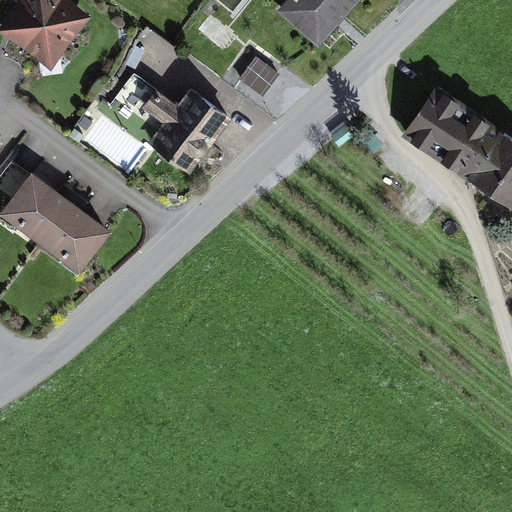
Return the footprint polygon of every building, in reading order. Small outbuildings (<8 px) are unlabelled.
[(91,26),(55,0),(25,0),(0,34),(0,39),(52,78),(91,26)] [(286,0),(277,11),(318,47),(360,0),(286,0)] [(280,82),(259,65),(241,87),(262,104),(280,82)] [(511,135),(437,85),(404,134),(511,206),(511,135)] [(150,155),(198,186),(221,150),(208,142),(224,117),(192,96),(179,115),(157,101),(144,121),(164,134),(150,155)] [(112,229),(32,171),(1,214),(80,272),(112,229)]
